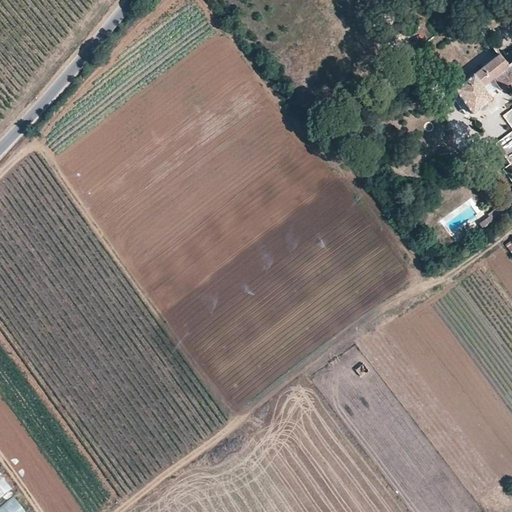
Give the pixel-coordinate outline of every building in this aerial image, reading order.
[(470,4),(466,0),(455,0),(453,3),(460,12),(470,4)] [(404,22),(401,26),(401,29),(403,30),(404,31),(406,32),(408,31),(410,30),(411,29),(411,27),(411,26),(410,23),(408,22),(406,22),(404,22)] [(501,89),(511,80),(511,70),(508,65),(500,55),(498,54),(456,86),(455,93),(471,113),(490,98),(483,87),(493,81),(501,89)] [(465,117),(471,113),(455,93),(450,96),(465,117)] [(511,200),(509,197),(502,201),(511,214),(511,200)] [(496,210),(479,224),(485,231),(502,217),(496,210)] [(25,511),(9,493),(12,490),(0,475),(0,511),(25,511)]
